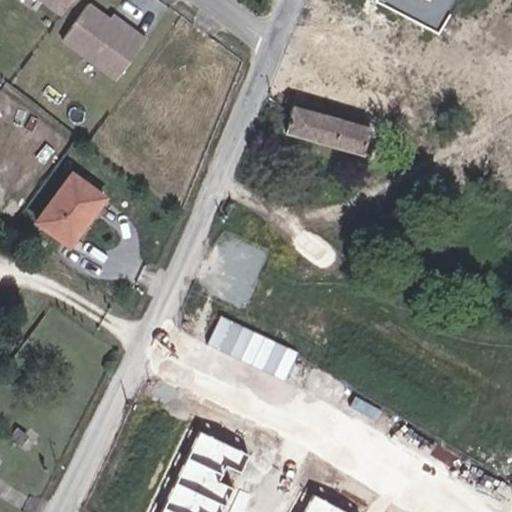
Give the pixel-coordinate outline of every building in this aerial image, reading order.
[(44,0),(64,15),(75,0),(44,0)] [(511,60),(370,0),(338,0),(286,122),(371,158),(390,115),(414,125),(425,100),(487,127),(468,172),(511,190),(511,126),(490,117),(511,64),(511,60)] [(119,79),(149,38),(135,28),(132,32),(112,18),(92,2),(65,39),(119,79)] [(132,32),(135,28),(116,13),(112,18),(132,32)] [(217,53),(229,33),(203,15),(191,35),(217,53)] [(82,228),(87,231),(105,205),(70,179),(36,226),(67,249),(82,228)] [(22,448),(30,438),(21,431),(13,441),(22,448)]
